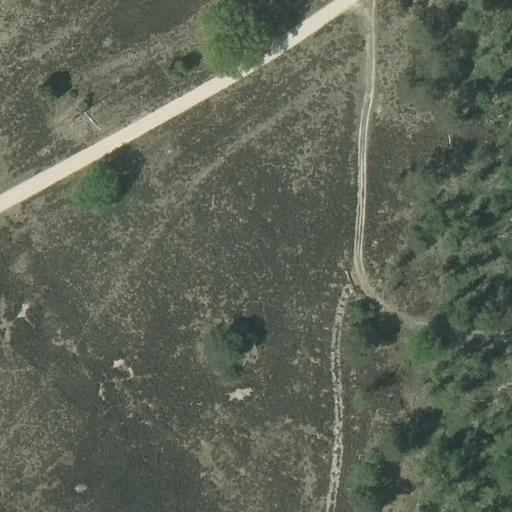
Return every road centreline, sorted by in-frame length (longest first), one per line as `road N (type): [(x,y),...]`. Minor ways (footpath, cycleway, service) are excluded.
road 1 (track): [(369,0),(353,240),(362,289),(404,328),(511,334)]
road 2 (track): [(352,0),(0,206)]
